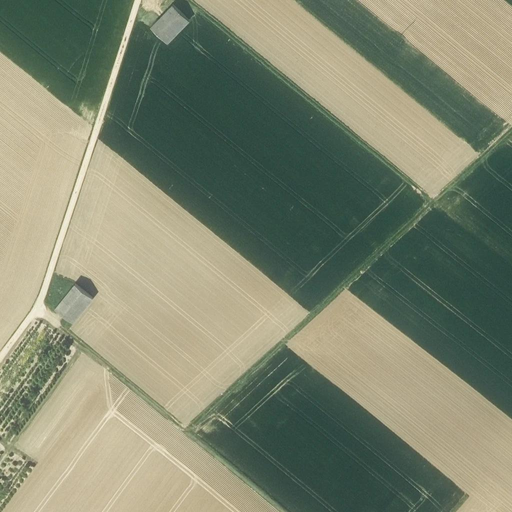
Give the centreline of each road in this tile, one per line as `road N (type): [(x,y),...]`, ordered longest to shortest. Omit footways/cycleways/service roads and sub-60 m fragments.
road 1 (track): [(192,440),(511,147)]
road 2 (track): [(0,362),(36,314),(138,0)]
road 3 (track): [(441,211),(188,0)]
road 4 (track): [(281,511),(66,337)]
